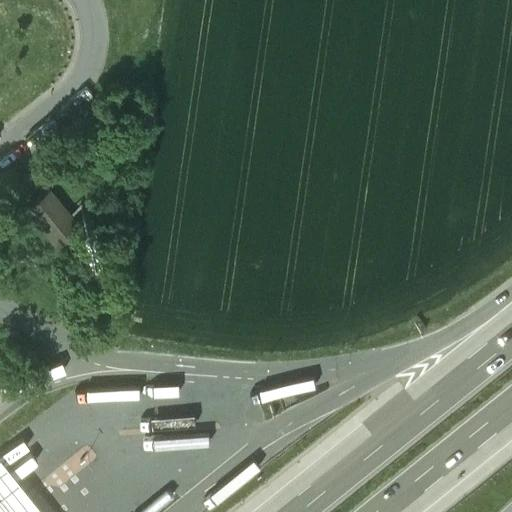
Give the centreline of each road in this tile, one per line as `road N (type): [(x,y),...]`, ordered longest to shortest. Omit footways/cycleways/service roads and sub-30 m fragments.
road 1 (motorway): [(511,320),(274,511)]
road 2 (motorway): [(395,511),(511,417)]
